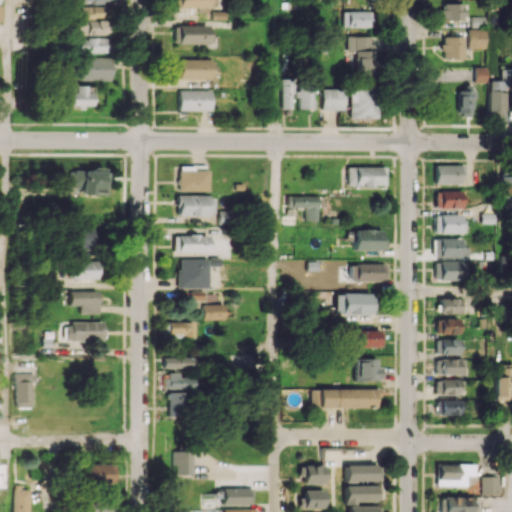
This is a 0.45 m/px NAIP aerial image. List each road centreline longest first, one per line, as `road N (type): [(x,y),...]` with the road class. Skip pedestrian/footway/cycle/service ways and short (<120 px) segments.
road 1 (residential): [(511,142),(0,139)]
road 2 (residential): [(410,0),(409,511)]
road 3 (residential): [(141,0),(140,511)]
road 4 (residential): [(511,442),(276,438)]
road 5 (residential): [(140,440),(2,439)]
